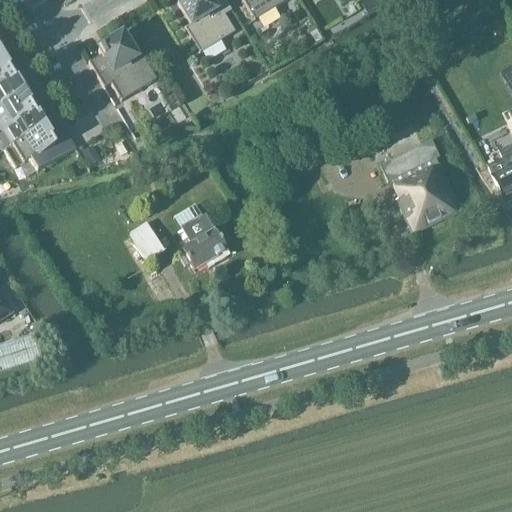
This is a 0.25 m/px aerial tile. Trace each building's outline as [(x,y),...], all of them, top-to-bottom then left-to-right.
[(184,31),(199,56),(235,35),(224,17),(231,13),(223,0),(185,0),(177,5),(190,27),(184,31)] [(240,0),(254,23),(290,1),(288,0),(240,0)] [(371,0),(361,6),(367,17),(377,10),(371,0)] [(316,32),(310,35),(315,45),(322,41),(316,32)] [(100,57),(88,65),(104,91),(111,87),(121,104),(156,82),(141,57),(135,61),(121,39),(98,53),(100,57)] [(492,43),(482,50),(492,64),(502,57),(492,43)] [(8,72),(1,61),(0,61),(0,84),(25,70),(21,64),(8,72)] [(511,69),(500,76),(511,95),(511,69)] [(25,70),(0,84),(0,108),(22,95),(15,84),(28,75),(25,70)] [(29,107),(22,95),(0,108),(0,129),(1,132),(46,105),(43,99),(29,107)] [(36,119),(50,110),(46,105),(1,132),(11,148),(12,149),(43,130),(36,119)] [(43,130),(12,149),(11,148),(3,153),(15,173),(30,164),(37,175),(75,152),(64,134),(50,142),(43,130)] [(431,143),(379,168),(387,185),(392,183),(394,187),(393,188),(399,201),(396,202),(412,237),(461,213),(438,166),(437,166),(435,162),(439,160),(431,143)] [(91,149),(83,155),(90,167),(99,161),(91,149)] [(511,161),(510,157),(492,165),(487,168),(504,204),(511,199),(511,161)] [(311,169),(293,178),(304,200),(322,191),(311,169)] [(190,246),(180,251),(193,273),(212,262),(215,267),(230,257),(214,232),(205,218),(202,219),(181,232),(190,246)] [(146,225),(128,237),(145,267),(164,256),(146,225)] [(0,321),(8,316),(10,315),(9,314),(0,300),(0,321)] [(33,338),(0,348),(0,375),(41,363),(33,338)]
